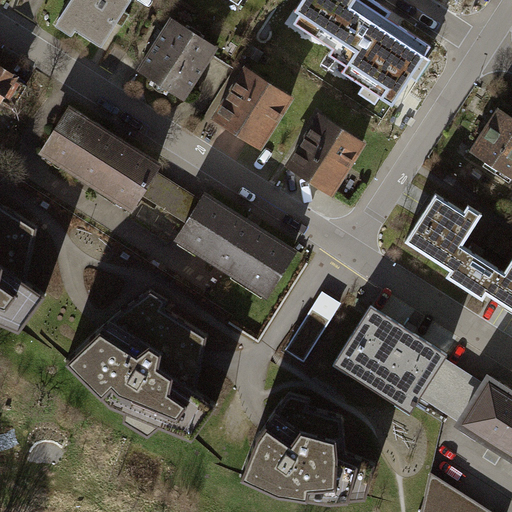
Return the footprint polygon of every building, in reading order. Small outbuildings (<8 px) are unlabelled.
[(66,0),(55,19),(97,46),(112,22),(126,0),(66,0)] [(296,19),(290,29),(328,54),(324,59),(334,66),(330,73),(351,86),(347,92),(378,112),(381,107),(396,116),(410,94),(416,98),(439,63),(433,58),(440,48),(396,20),(400,14),(378,0),(301,0),(291,16),(296,19)] [(152,44),(136,69),(179,97),(211,46),(168,19),(152,44)] [(0,115),(23,81),(0,65),(0,115)] [(233,86),(212,118),(246,140),(258,147),(289,97),(244,69),(233,86)] [(488,120),(468,151),(508,177),(511,170),(511,119),(496,109),(488,120)] [(64,111),(40,149),(127,204),(135,192),(149,170),(152,166),(107,138),(64,111)] [(308,130),(285,167),(333,198),(366,146),(318,115),(308,130)] [(197,201),(149,170),(135,192),(183,223),(197,201)] [(430,203),(405,241),(511,308),(511,258),(504,271),(473,251),(463,244),(483,213),(468,204),(464,211),(436,193),(430,203)] [(183,223),(176,235),(263,291),(288,252),(243,224),(200,197),(197,201),(183,223)] [(0,321),(19,330),(46,294),(26,281),(37,226),(0,202),(0,321)] [(106,323),(66,361),(111,404),(124,410),(124,419),(148,433),(160,425),(192,438),(217,404),(195,390),(202,357),(207,335),(163,307),(169,299),(151,288),(110,319),(106,323)] [(290,352),(310,362),(343,299),(323,289),(290,352)] [(371,310),(334,368),(410,416),(417,406),(421,399),(446,360),(447,358),(408,334),(371,310)] [(421,399),(458,422),(483,383),(446,360),(421,399)] [(483,383),(458,422),(511,455),(511,396),(485,379),(483,383)] [(310,396),(289,391),(267,422),(256,438),(242,476),(278,493),(330,501),(366,498),(375,463),(345,451),(342,415),(308,406),(310,396)] [(493,511),(431,472),(421,511),(493,511)]
